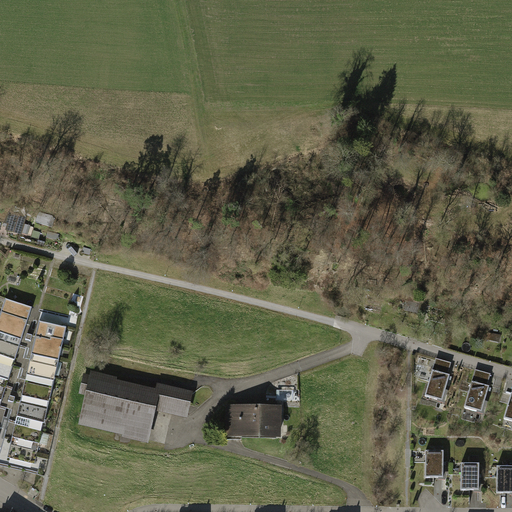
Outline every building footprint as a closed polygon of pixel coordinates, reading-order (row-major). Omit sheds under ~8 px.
[(9,209),(3,234),(32,241),(36,223),(20,219),(22,212),(9,209)] [(2,298),(0,304),(0,335),(21,342),(32,308),(2,298)] [(420,303),(407,299),(402,314),(415,318),(420,303)] [(39,320),(30,357),(58,363),(66,327),(39,320)] [(502,336),(489,334),(487,341),(500,343),(502,336)] [(0,335),(0,358),(15,363),(21,342),(0,335)] [(30,357),(26,377),(53,384),(58,363),(30,357)] [(0,358),(0,381),(8,384),(15,363),(0,358)] [(451,364),(435,360),(423,400),(439,404),(451,364)] [(491,376),(475,371),(463,411),(479,416),(491,376)] [(96,374),(84,427),(155,442),(162,410),(194,417),(199,393),(163,385),(162,392),(122,384),(123,380),(96,374)] [(26,377),(21,398),(48,404),(53,384),(26,377)] [(0,381),(0,404),(1,404),(8,384),(0,381)] [(294,391),(277,391),(277,401),(294,401),(294,391)] [(511,391),(503,422),(511,424),(511,391)] [(21,398),(16,418),(44,425),(48,404),(21,398)] [(227,407),(226,439),(281,440),(281,408),(227,407)] [(16,418),(12,439),(39,445),(44,425),(16,418)] [(12,439),(7,459),(34,466),(39,445),(12,439)] [(443,453),(424,453),(424,482),(443,482),(443,453)] [(479,465),(460,465),(460,494),(478,494),(479,465)] [(511,467),(497,467),(496,496),(511,495),(511,467)]
